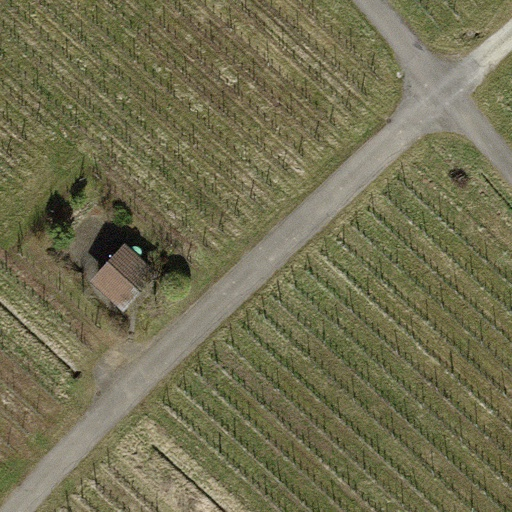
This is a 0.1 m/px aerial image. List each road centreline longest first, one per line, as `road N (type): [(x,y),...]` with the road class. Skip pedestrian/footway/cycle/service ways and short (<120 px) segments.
road 1 (track): [(15,511),(442,79),(511,18)]
road 2 (track): [(511,158),(375,0)]
